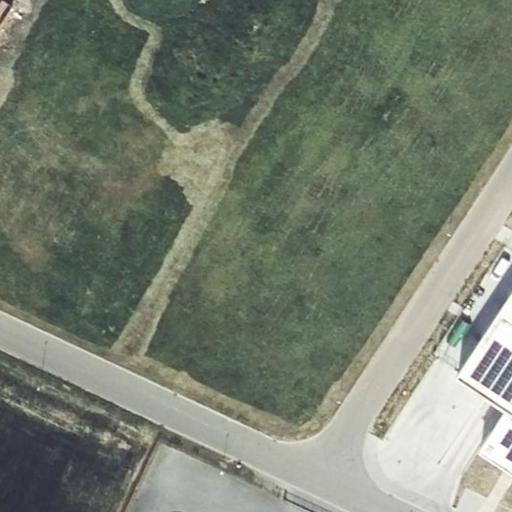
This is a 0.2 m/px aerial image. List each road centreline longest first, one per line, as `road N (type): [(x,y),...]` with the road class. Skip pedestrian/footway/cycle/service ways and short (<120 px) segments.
road 1 (unclassified): [(315,478),(511,178)]
road 2 (tertiary): [(315,478),(0,332)]
